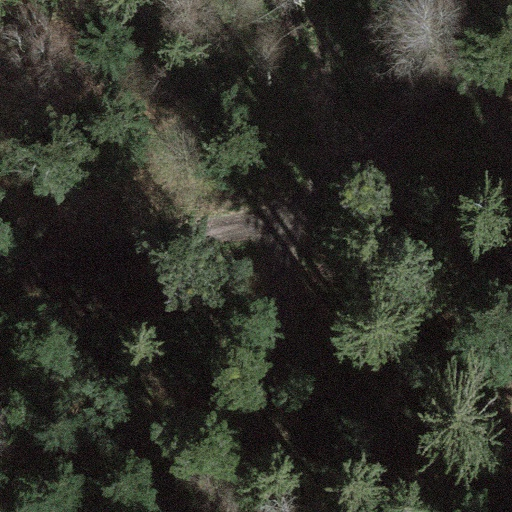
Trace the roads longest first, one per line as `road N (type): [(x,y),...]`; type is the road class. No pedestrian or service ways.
road 1 (track): [(0,283),(310,214),(358,133),(487,0)]
road 2 (track): [(310,214),(278,308),(242,511)]
